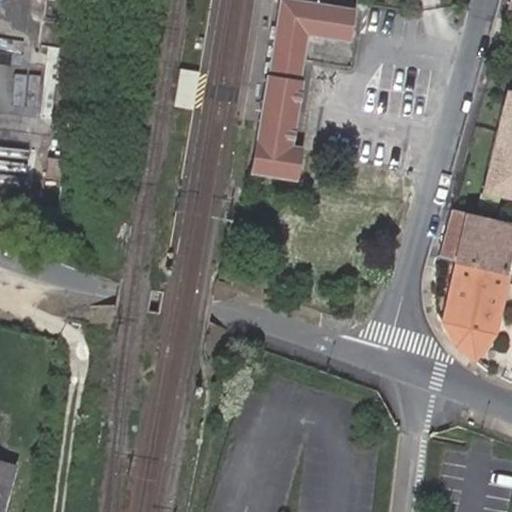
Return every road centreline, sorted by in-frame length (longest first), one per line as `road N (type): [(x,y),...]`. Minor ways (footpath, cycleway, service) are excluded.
road 1 (residential): [(0,250),(110,291),(218,313),(390,367)]
road 2 (residential): [(491,0),(390,367)]
road 3 (unknown): [(450,150),(380,119),(365,83),(371,56),(394,43),(442,48)]
road 4 (unknown): [(436,383),(421,407),(408,511)]
road 5 (residential): [(390,367),(511,411)]
